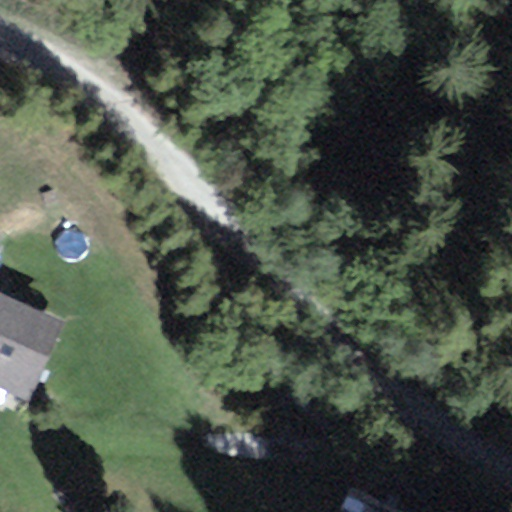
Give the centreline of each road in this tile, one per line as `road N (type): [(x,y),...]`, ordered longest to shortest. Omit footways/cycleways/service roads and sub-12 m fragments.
road 1 (track): [(511,491),(483,481),(394,412),(148,127),(0,33)]
road 2 (track): [(32,427),(322,473),(256,390),(190,202),(148,127)]
